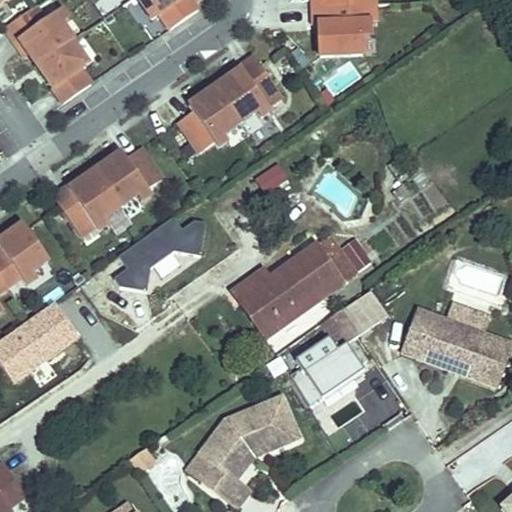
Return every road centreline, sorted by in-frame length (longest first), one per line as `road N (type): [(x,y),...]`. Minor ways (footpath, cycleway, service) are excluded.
road 1 (residential): [(0,187),(213,37),(240,0)]
road 2 (residential): [(432,511),(428,465),(397,438),(319,494)]
